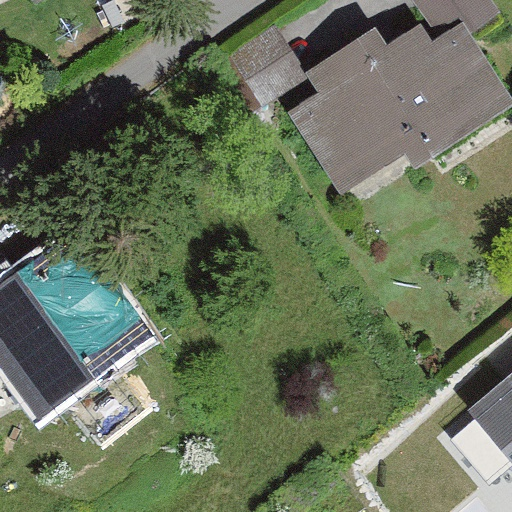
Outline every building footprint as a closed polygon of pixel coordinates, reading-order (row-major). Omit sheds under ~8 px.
[(490,0),(412,0),(438,38),(463,22),(471,35),(501,15),(490,0)] [(319,94),(288,114),(342,196),(405,154),(416,170),(511,106),(511,95),(471,35),(463,22),(438,38),(434,41),(422,24),(388,46),(375,28),(306,74),(319,94)] [(229,58),(262,107),(307,77),(274,28),(229,58)] [(77,226),(0,280),(0,370),(37,422),(157,337),(77,226)] [(511,374),(470,411),(477,419),(452,441),(490,486),(511,466),(511,374)]
